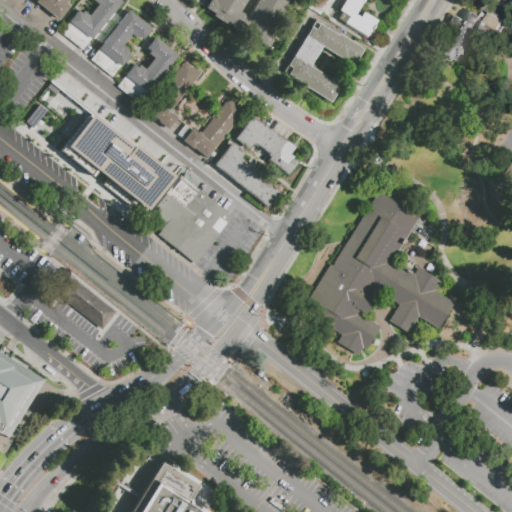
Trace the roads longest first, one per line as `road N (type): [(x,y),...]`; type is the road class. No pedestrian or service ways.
road 1 (residential): [(0,7),(278,234)]
road 2 (secondary): [(239,324),(353,144),(370,100)]
road 3 (secondary): [(19,511),(96,440),(214,358)]
road 4 (tertiary): [(415,466),(239,324)]
road 5 (residential): [(334,143),(256,90),(166,0)]
road 6 (secondary): [(334,143),(218,316)]
road 7 (tertiary): [(218,316),(99,221)]
